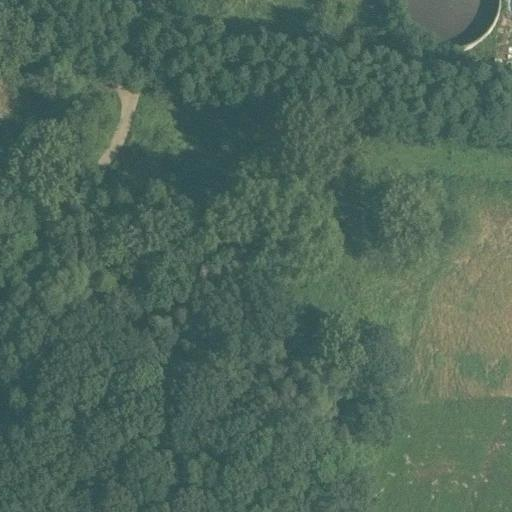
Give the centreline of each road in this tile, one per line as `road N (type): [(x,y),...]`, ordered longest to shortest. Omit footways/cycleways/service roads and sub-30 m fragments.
road 1 (track): [(511,97),(314,81),(155,41)]
road 2 (track): [(27,0),(155,41)]
